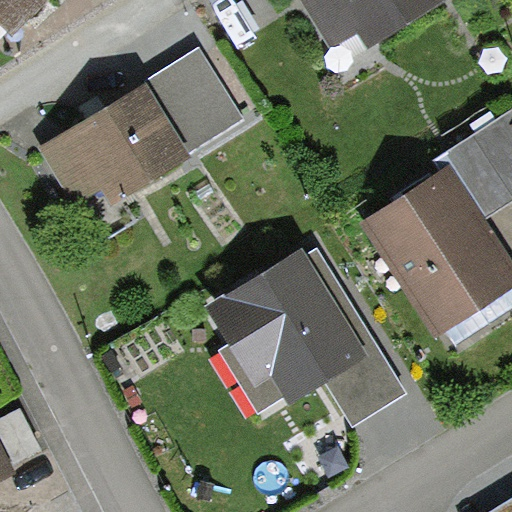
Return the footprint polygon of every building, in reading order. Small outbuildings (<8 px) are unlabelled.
[(0,0),(0,25),(13,36),(44,0),(0,0)] [(456,0),(306,0),(307,0),(338,46),(364,28),(381,53),(457,1),(456,0)] [(199,55),(169,76),(199,121),(230,100),(199,55)] [(195,158),(150,89),(45,156),(73,199),(107,177),(125,203),(195,158)] [(511,278),(451,180),(375,227),(439,330),(511,285),(511,278)] [(367,363),(314,263),(220,314),(273,413),(367,363)] [(16,415),(0,422),(0,474),(35,458),(16,415)] [(511,511),(511,501),(494,511),(511,511)]
